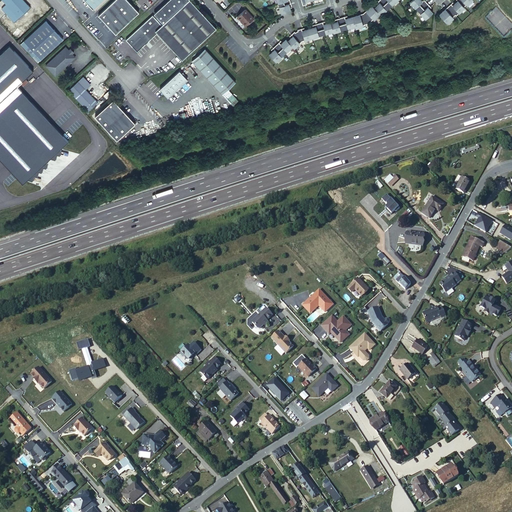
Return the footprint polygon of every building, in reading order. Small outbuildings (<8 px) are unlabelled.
[(2,9),(13,22),(30,7),(23,0),(2,0),(6,4),(1,8),(2,9)] [(83,0),(92,10),(103,0),(83,0)] [(131,5),(126,0),(114,0),(98,16),(99,17),(107,25),(115,34),(139,13),(131,5)] [(161,25),(152,15),(146,21),(157,33),(182,60),(216,28),(189,0),(188,0),(167,20),(163,24),(161,25)] [(155,15),(163,24),(167,20),(188,0),(168,0),(153,14),(155,15)] [(278,3),(281,14),(290,11),(288,4),(291,4),(289,0),(288,0),(287,1),(278,3)] [(380,3),(374,8),(380,14),(381,15),(389,7),(382,0),(379,0),(378,1),(380,3)] [(412,0),(410,2),(418,10),(427,2),(424,0),(423,0),(422,1),(421,0),(412,0)] [(451,4),(448,7),(456,15),(456,16),(465,8),(464,7),(458,1),(453,6),(451,4)] [(430,5),(427,2),(418,10),(426,19),(433,12),(428,7),(430,5)] [(366,11),(363,13),(369,23),(373,19),(374,20),(380,14),(374,8),(372,5),(368,9),(368,10),(367,12),(366,11)] [(443,12),(440,15),(448,24),(454,18),(453,17),(456,15),(448,7),(446,10),(446,11),(444,12),(443,12)] [(254,19),(246,9),(237,17),(241,21),(243,23),(242,23),(246,27),(254,19)] [(357,15),(352,17),(355,26),(356,28),(363,26),(363,25),(369,23),(363,13),(360,14),(360,16),(358,16),(357,15)] [(99,17),(98,18),(105,26),(107,25),(99,17)] [(344,17),(340,18),(344,29),(355,26),(352,17),(345,19),(344,17)] [(333,31),(333,33),(344,29),(340,18),(337,19),(337,21),(330,24),(333,31)] [(46,21),(23,41),(40,60),(63,39),(46,21)] [(157,33),(146,21),(125,40),(136,52),(157,33),(181,60),(182,60),(157,33)] [(319,23),(322,34),(333,31),(330,24),(330,22),(323,25),(322,22),(319,23)] [(316,27),(309,29),(311,38),(322,34),(319,23),(315,24),(316,27)] [(296,32),(302,41),(311,38),(309,29),(302,31),(301,29),(297,30),(298,31),(296,32)] [(293,36),(288,41),(292,46),(294,48),(302,41),(296,32),(295,33),(294,32),(291,34),(293,36)] [(279,42),(276,45),(284,54),(292,46),(288,41),(286,39),(280,44),(279,42)] [(23,41),(20,44),(37,63),(40,60),(23,41)] [(9,45),(0,53),(0,101),(17,85),(33,70),(9,45)] [(269,55),(275,62),(284,54),(276,45),(273,48),(274,50),(269,55)] [(65,47),(45,66),(54,76),(74,58),(71,54),(73,53),(70,49),(68,51),(65,47)] [(204,49),(191,61),(222,95),(235,83),(204,49)] [(178,72),(158,90),(166,98),(175,91),(174,90),(177,88),(186,80),(178,72)] [(88,88),(88,84),(82,77),(67,91),(87,112),(96,104),(85,91),(88,88)] [(69,141),(17,85),(0,101),(0,158),(23,183),(27,179),(46,162),(50,158),(60,149),(69,141)] [(109,91),(102,97),(105,100),(111,94),(109,91)] [(112,101),(94,118),(116,142),(134,125),(112,101)] [(61,150),(60,149),(50,158),(55,159),(57,154),(60,155),(61,150)] [(48,162),(46,162),(27,179),(32,181),(34,175),(37,176),(38,171),(42,172),(43,167),(46,167),(48,162)] [(461,177),(457,184),(455,189),(464,194),(471,182),(461,177)] [(402,209),(389,195),(384,199),(390,206),(388,208),(390,210),(389,211),(393,215),(397,211),(398,212),(402,209)] [(430,218),(436,209),(441,202),(432,197),(429,195),(426,199),(429,201),(421,213),(430,218)] [(478,212),(475,216),(478,218),(474,226),(485,232),(492,221),(478,212)] [(371,224),(368,226),(360,219),(356,224),(368,235),(375,228),(371,224)] [(511,229),(504,224),(499,233),(510,240),(511,237),(511,229)] [(406,232),(405,242),(422,244),(423,234),(406,232)] [(485,243),(471,237),(462,256),(473,261),(480,247),(483,248),(485,243)] [(511,248),(501,242),(497,248),(504,253),(511,248)] [(378,251),(376,253),(382,260),(381,261),(384,265),(389,262),(378,251)] [(505,266),(508,271),(509,270),(510,271),(509,272),(501,277),(506,285),(511,280),(511,261),(505,266)] [(446,281),(439,285),(445,293),(455,286),(455,285),(460,281),(455,274),(449,278),(448,277),(445,279),(446,281)] [(368,289),(357,278),(348,287),(352,291),(354,289),(360,296),(368,289)] [(410,284),(404,278),(399,283),(405,289),(410,284)] [(331,303),(318,288),(301,304),(309,311),(317,303),(323,311),(331,303)] [(487,295),(480,308),(484,310),(486,311),(485,312),(492,316),(493,315),(497,317),(500,310),(493,306),(491,301),(490,300),(491,299),(491,297),(487,295)] [(436,305),(422,311),(426,321),(440,315),(441,316),(445,314),(441,305),(437,307),(436,305)] [(377,307),(368,311),(372,322),(380,331),(388,323),(387,323),(388,322),(389,320),(387,318),(385,318),(384,319),(382,317),(377,307)] [(266,309),(252,322),(252,323),(258,329),(259,329),(262,326),(262,325),(263,324),(265,326),(269,323),(266,321),(272,315),(266,309)] [(326,330),(330,331),(339,341),(347,333),(344,329),(350,324),(342,316),(336,321),(331,315),(321,325),(326,330)] [(463,321),(454,336),(463,342),(466,336),(467,337),(470,331),(469,331),(472,326),(463,321)] [(271,339),(274,342),(281,335),(278,332),(271,339)] [(364,334),(351,345),(355,349),(354,350),(353,350),(355,353),(358,355),(362,360),(365,360),(367,358),(367,356),(363,351),(366,348),(368,349),(374,344),(364,334)] [(281,335),(274,342),(286,354),(293,347),(288,342),(289,341),(285,337),(284,338),(281,335)] [(428,348),(417,340),(412,348),(422,356),(428,348)] [(88,341),(77,344),(79,351),(91,348),(88,341)] [(188,344),(180,351),(185,356),(184,359),(191,359),(191,356),(194,353),(195,354),(200,349),(193,342),(189,345),(188,344)] [(355,349),(351,345),(347,348),(356,357),(358,355),(355,353),(353,350),(354,350),(355,349)] [(440,362),(433,352),(430,355),(432,357),(428,360),(434,368),(440,362)] [(207,367),(200,373),(207,380),(217,371),(216,370),(222,365),(215,358),(210,363),(209,362),(205,366),(207,367)] [(91,373),(107,369),(104,360),(91,363),(92,366),(69,372),(72,382),(79,380),(80,383),(93,379),(91,373)] [(298,367),(308,377),(316,369),(313,366),(312,367),(311,366),(309,365),(309,364),(306,360),(298,367)] [(463,373),(471,383),(480,376),(475,370),(474,370),(472,367),(472,366),(468,360),(459,367),(464,373),(463,373)] [(415,372),(408,363),(400,369),(407,378),(415,372)] [(39,368),(30,376),(44,391),(53,383),(39,368)] [(326,373),(310,388),(318,396),(327,388),(331,392),(337,385),(326,373)] [(394,385),(389,380),(379,391),(385,396),(383,398),(389,403),(396,396),(394,394),(400,387),(396,383),(394,385)] [(227,383),(220,390),(231,402),(238,395),(235,391),(233,389),(234,388),(231,385),(230,386),(227,383)] [(113,387),(106,394),(116,403),(123,396),(113,387)] [(60,392),(52,399),(65,413),(73,405),(60,392)] [(304,401),(309,397),(304,392),(300,396),(304,401)] [(504,400),(500,395),(491,403),(495,408),(497,407),(503,415),(511,408),(508,403),(507,403),(504,400)] [(234,411),(230,415),(238,423),(245,415),(244,413),(248,409),(242,402),(237,407),(238,407),(236,409),(237,409),(235,411),(234,411)] [(452,438),(462,432),(444,403),(433,409),(440,421),(441,420),(452,438)] [(130,407),(121,415),(134,429),(142,421),(139,418),(138,418),(137,416),(132,411),(133,411),(130,407)] [(16,412),(8,419),(16,428),(14,431),(16,433),(18,433),(19,432),(22,435),(30,428),(16,412)] [(370,421),(376,431),(389,425),(383,414),(370,421)] [(269,415),(261,422),(271,434),(279,427),(276,423),(275,422),(271,418),(269,415)] [(72,426),(83,435),(91,428),(81,418),(72,426)] [(216,432),(206,421),(199,429),(208,439),(216,432)] [(153,435),(142,434),(141,444),(148,445),(154,452),(161,444),(158,441),(159,440),(164,436),(159,430),(153,435)] [(32,448),(33,449),(38,455),(38,457),(40,459),(42,459),(44,457),(45,455),(49,452),(45,447),(44,448),(42,446),(43,445),(40,441),(35,445),(32,448)] [(103,443),(94,452),(98,456),(101,454),(107,461),(114,454),(103,443)] [(285,445),(281,448),(285,455),(290,452),(285,445)] [(281,448),(277,450),(281,457),(285,455),(281,448)] [(276,451),(273,453),(277,460),(281,457),(277,450),(276,451)] [(354,459),(349,452),(333,462),(337,469),(354,459)] [(405,453),(397,459),(400,463),(408,457),(405,453)] [(167,455),(159,463),(168,473),(177,465),(173,461),(172,462),(171,460),(171,459),(167,455)] [(131,465),(124,458),(120,461),(126,468),(127,469),(131,465)] [(120,472),(126,468),(120,461),(114,465),(120,472)] [(298,463),(291,468),(299,479),(305,476),(312,487),(314,486),(306,475),(301,468),(298,463)] [(318,467),(315,463),(310,467),(312,471),(318,467)] [(58,465),(51,471),(56,476),(55,476),(64,486),(71,480),(71,479),(68,476),(65,473),(66,473),(63,469),(62,470),(58,465)] [(368,467),(360,471),(371,489),(378,485),(368,467)] [(187,471),(172,485),(180,494),(183,491),(183,490),(185,488),(186,488),(189,485),(195,479),(187,471)] [(460,482),(454,471),(439,479),(446,490),(460,482)] [(275,483),(269,473),(264,476),(263,474),(259,476),(264,484),(266,482),(269,486),(271,485),(275,483)] [(305,476),(299,479),(309,494),(314,491),(312,487),(305,476)] [(426,482),(422,476),(419,478),(420,480),(413,484),(416,488),(414,490),(419,499),(421,497),(424,502),(430,498),(431,500),(435,498),(431,491),(429,492),(424,484),(426,482)] [(142,491),(133,482),(122,492),(131,501),(142,491)] [(281,492),(275,483),(271,485),(281,502),(283,504),(287,502),(281,492)] [(339,500),(330,486),(325,489),(333,503),(339,500)] [(97,511),(95,508),(96,508),(89,500),(91,498),(86,491),(72,501),(80,511),(97,511)] [(314,491),(309,494),(312,499),(317,496),(314,491)] [(303,505),(299,500),(297,502),(294,496),(290,499),(293,502),(295,506),(297,508),(303,505)] [(311,511),(323,511),(329,508),(324,502),(311,511)] [(233,511),(229,503),(217,510),(218,511),(233,511)]
